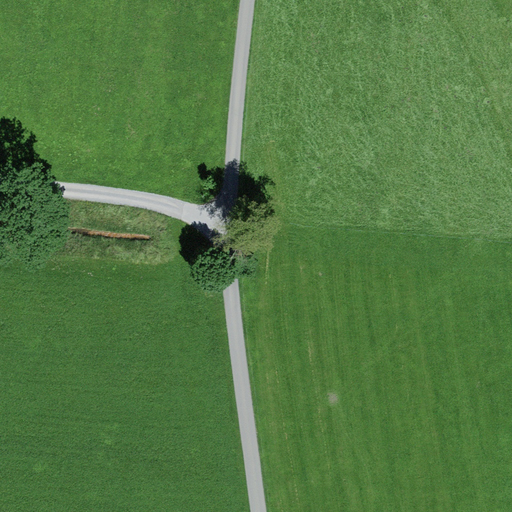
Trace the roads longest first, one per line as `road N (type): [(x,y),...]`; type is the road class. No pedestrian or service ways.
road 1 (track): [(241,0),(219,185),(269,511)]
road 2 (track): [(219,185),(0,166)]
